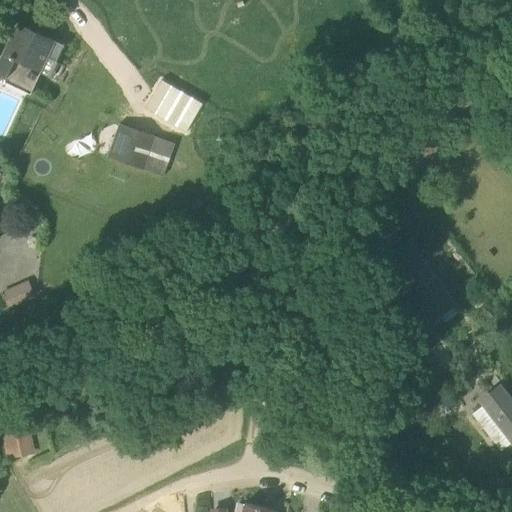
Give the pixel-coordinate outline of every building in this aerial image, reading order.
[(0,73),(34,88),(42,72),(53,77),(61,62),(57,60),(65,44),(19,23),(19,22),(0,60),(0,73)] [(137,75),(127,105),(172,121),(182,90),(137,75)] [(108,155),(131,164),(145,169),(156,135),(143,131),(119,123),(108,155)] [(324,187),(337,169),(322,157),(309,175),(324,187)] [(432,321),(455,305),(408,240),(385,256),(432,321)] [(235,257),(238,289),(247,289),(244,257),(235,257)] [(2,292),(8,304),(33,290),(27,278),(2,292)] [(511,401),(503,389),(485,404),(511,439),(511,401)] [(7,459),(32,454),(27,430),(20,431),(18,423),(1,427),(7,459)] [(276,511),(277,510),(245,503),(243,511),(276,511)]
